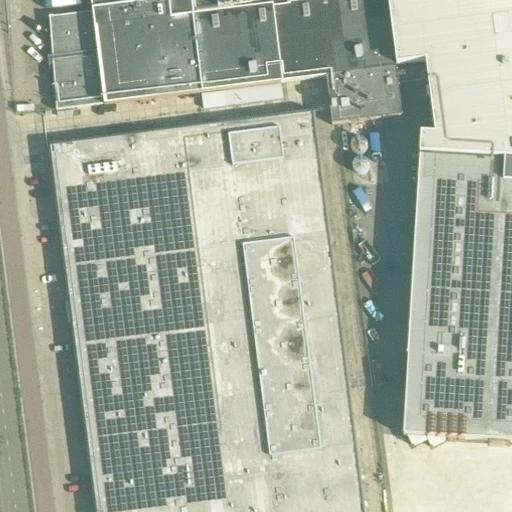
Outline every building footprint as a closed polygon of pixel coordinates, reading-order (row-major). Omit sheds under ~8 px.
[(511,0),(90,0),(92,12),(49,17),(56,111),(104,105),(104,106),(325,78),(332,125),(403,119),(396,67),(426,63),(436,136),(421,135),(420,155),(422,155),(511,160),(511,0)] [(83,0),(55,0),(57,8),(84,3),(83,0)] [(425,67),(400,71),(402,85),(427,82),(425,67)] [(314,112),(48,146),(54,193),(94,511),(364,511),(325,193),(314,112)] [(394,183),(395,160),(377,159),(377,142),(364,142),(363,182),(394,183)] [(511,160),(422,155),(403,434),(511,441),(511,160)] [(377,236),(385,232),(374,212),(366,216),(377,236)]
